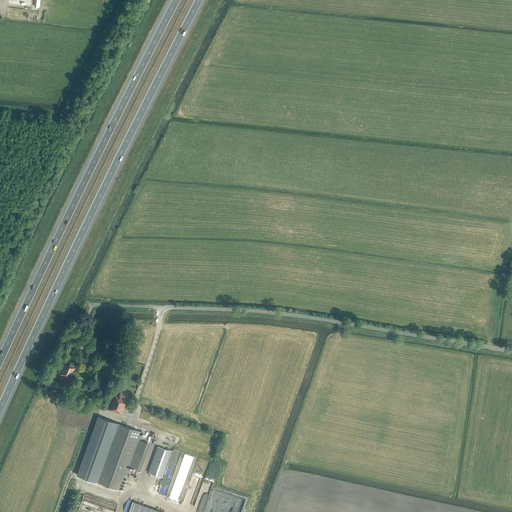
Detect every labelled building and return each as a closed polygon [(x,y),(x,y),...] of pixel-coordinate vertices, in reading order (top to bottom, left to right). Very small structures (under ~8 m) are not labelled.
[(73,361),(69,360),(69,361),(66,360),(64,364),(63,364),(59,375),(61,375),(60,377),(63,378),(64,376),(70,379),(75,369),(71,367),(73,361)] [(50,388),(56,373),(49,370),(43,385),(50,388)] [(130,399),(132,395),(121,391),(118,397),(115,395),(109,410),(121,414),(127,400),(127,398),(130,399)] [(101,425),(109,427),(113,416),(105,413),(101,425)] [(140,469),(146,454),(150,443),(125,435),(126,431),(130,419),(127,418),(127,417),(119,414),(114,427),(115,427),(96,481),(121,490),(130,465),(140,469)] [(97,460),(109,427),(101,425),(89,458),(97,460)] [(169,450),(156,445),(147,469),(160,474),(169,450)] [(190,471),(194,456),(185,453),(184,458),(186,459),(185,462),(187,463),(184,469),(190,471)] [(162,511),(132,501),(128,511),(162,511)]
